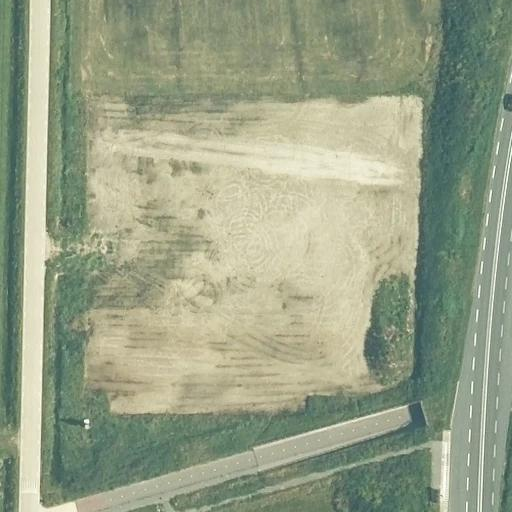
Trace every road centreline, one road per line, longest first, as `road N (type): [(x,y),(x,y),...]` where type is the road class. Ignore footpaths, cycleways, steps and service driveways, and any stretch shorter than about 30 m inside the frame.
road 1 (unclassified): [(27,511),(35,0)]
road 2 (primary): [(478,511),(490,282),(511,126)]
